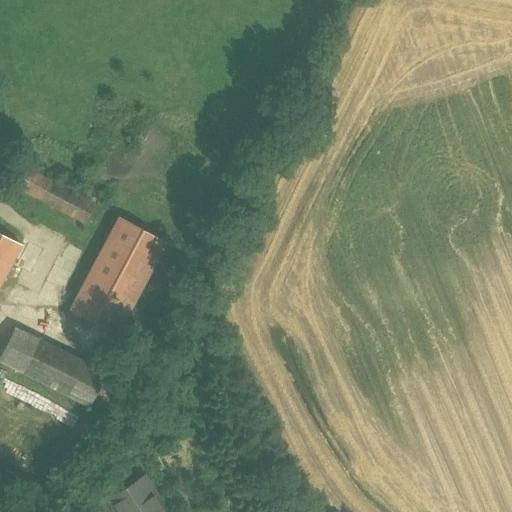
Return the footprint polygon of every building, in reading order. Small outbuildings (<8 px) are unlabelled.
[(30,173),(21,188),(85,224),(94,208),(30,173)] [(170,240),(119,214),(69,310),(120,336),(170,240)] [(0,287),(22,243),(0,232),(0,287)] [(109,371),(15,326),(0,356),(0,362),(91,407),(109,371)] [(165,511),(145,475),(110,494),(120,511),(165,511)]
